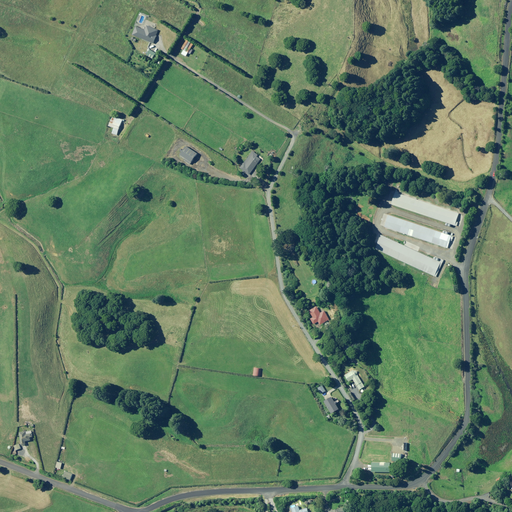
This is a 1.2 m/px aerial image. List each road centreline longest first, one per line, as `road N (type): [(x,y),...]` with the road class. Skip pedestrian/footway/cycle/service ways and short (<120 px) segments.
road 1 (unclassified): [(344,486),(415,482),(464,425),(465,279),(495,166),(511,4)]
road 2 (unclassified): [(295,138),(269,201),(289,301),(359,422),(344,486)]
road 3 (unclassified): [(142,511),(202,492),(344,486)]
road 4 (unclassified): [(126,511),(0,462)]
